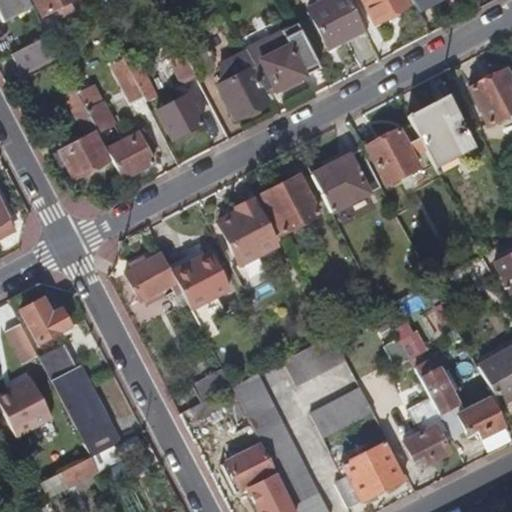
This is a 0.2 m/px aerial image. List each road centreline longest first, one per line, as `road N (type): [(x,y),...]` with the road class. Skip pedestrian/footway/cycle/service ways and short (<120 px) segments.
road 1 (residential): [(511,15),(70,243)]
road 2 (residential): [(70,243),(210,511)]
road 3 (residential): [(0,111),(70,243)]
